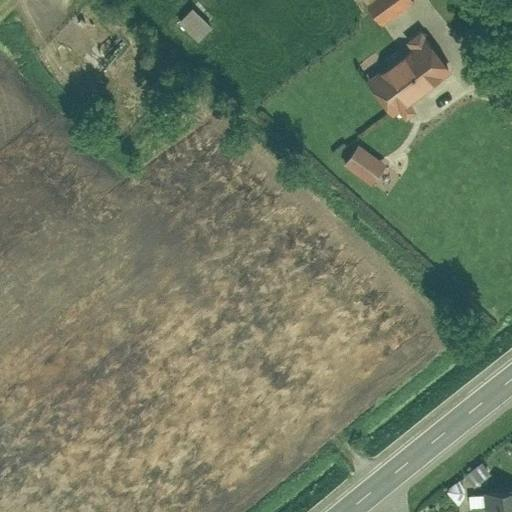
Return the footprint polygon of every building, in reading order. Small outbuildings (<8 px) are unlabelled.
[(363,0),(383,26),(416,2),(414,0),(363,0)] [(193,39),(208,25),(187,4),(173,19),(193,39)] [(371,92),(392,119),(398,114),(404,122),(415,114),(409,106),(447,76),(449,69),(421,33),(407,43),(411,49),(371,80),(371,92)] [(385,163),(357,143),(340,162),(370,184),(385,163)] [(511,511),(511,492),(470,495),(471,511),(511,511)]
